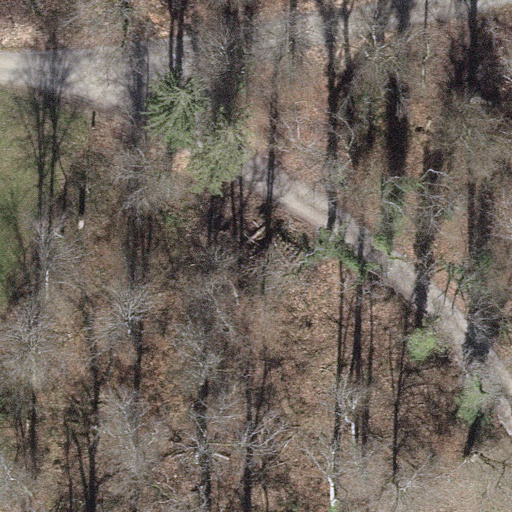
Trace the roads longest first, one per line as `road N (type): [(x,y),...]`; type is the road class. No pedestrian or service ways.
road 1 (track): [(511,393),(403,270),(95,60),(0,64)]
road 2 (track): [(95,60),(434,0)]
